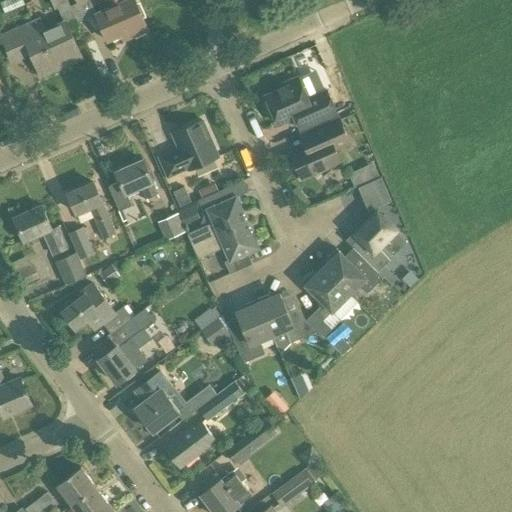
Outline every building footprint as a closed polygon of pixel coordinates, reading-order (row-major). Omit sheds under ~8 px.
[(127,0),(124,2),(123,0),(106,0),(110,8),(96,14),(107,40),(128,31),(131,37),(147,30),(133,0),(127,0)] [(81,58),(66,23),(76,18),(69,2),(57,6),(64,22),(43,31),(38,19),(1,35),(10,55),(28,48),(37,68),(64,56),(67,64),(81,58)] [(307,99),(297,77),(277,86),(279,90),(265,96),(277,124),(294,116),(300,130),(336,114),(326,90),(307,99)] [(304,148),(291,154),(301,178),(340,161),(334,149),(349,143),(339,119),(299,136),(304,148)] [(167,179),(188,170),(218,157),(202,120),(172,133),(178,147),(157,157),(167,179)] [(164,210),(151,182),(153,181),(143,159),(115,172),(124,193),(141,186),(153,214),(164,210)] [(350,171),(355,182),(380,170),(375,159),(350,171)] [(358,187),(368,211),(392,200),(381,177),(358,187)] [(115,234),(101,202),(102,202),(93,182),(67,193),(76,213),(77,213),(80,222),(94,216),(104,239),(115,234)] [(185,184),(172,190),(179,204),(191,198),(185,184)] [(192,247),(247,223),(235,197),(224,202),(220,191),(198,200),(203,213),(208,210),(213,222),(187,234),(192,247)] [(51,229),(41,206),(13,218),(24,242),(43,233),(53,255),(67,249),(57,226),(51,229)] [(177,213),(166,218),(174,236),(185,231),(177,213)] [(382,218),(377,213),(356,234),(365,242),(356,251),(366,260),(366,261),(377,272),(383,278),(394,289),(401,283),(383,266),(394,255),(382,243),(394,230),(390,225),(391,223),(384,216),(382,218)] [(247,223),(192,247),(198,259),(224,248),(229,259),(224,262),(230,274),(252,264),(247,253),(258,248),(247,223)] [(83,226),(69,233),(80,259),(94,253),(83,226)] [(377,272),(366,261),(357,269),(336,249),(327,258),(330,260),(322,268),(349,295),(358,285),(367,294),(383,278),(377,272)] [(66,285),(86,276),(76,253),(56,262),(66,285)] [(21,287),(40,279),(35,266),(16,274),(21,287)] [(323,320),(349,295),(322,268),(314,276),(312,274),(301,281),(322,304),(305,320),(317,332),(323,337),(331,329),(323,320)] [(111,334),(132,318),(123,307),(115,313),(92,281),(80,290),(83,295),(62,311),(75,329),(87,320),(94,329),(103,323),(111,333),(111,334)] [(283,350),(290,343),(317,332),(305,320),(303,317),(299,309),(287,314),(279,294),(271,298),(267,295),(256,300),(272,335),(279,352),(283,350)] [(259,340),(272,335),(256,300),(245,304),(244,309),(236,312),(245,332),(232,338),(243,363),(264,354),(259,340)] [(111,334),(109,336),(116,346),(98,360),(116,384),(135,369),(125,356),(137,347),(151,365),(169,352),(162,342),(156,347),(149,338),(151,336),(144,326),(140,329),(132,318),(111,334)] [(223,348),(233,341),(230,333),(218,318),(201,330),(213,346),(219,342),(223,348)] [(153,432),(179,413),(164,393),(172,387),(161,371),(134,391),(143,402),(135,408),(153,432)] [(208,420),(245,392),(254,385),(247,371),(235,379),(237,382),(200,410),(208,420)] [(5,384),(0,372),(0,410),(3,417),(32,405),(20,377),(5,384)] [(284,403),(275,411),(277,413),(279,416),(289,408),(284,403)] [(240,465),(275,438),(273,435),(276,432),(273,429),(283,421),(277,413),(228,453),(235,463),(237,461),(240,465)] [(215,441),(202,423),(193,430),(190,427),(164,447),(180,467),(215,441)] [(72,505),(95,487),(80,467),(57,484),(72,505)] [(213,511),(228,511),(252,495),(233,470),(201,495),(213,511)] [(281,507),(312,484),(308,477),(303,471),(272,494),(281,507)] [(77,511),(102,511),(110,507),(95,487),(72,505),(77,511)] [(27,511),(38,511),(54,500),(47,492),(25,509),(27,511)]
